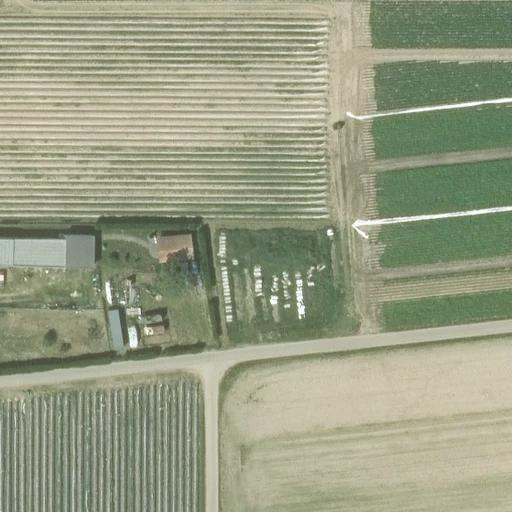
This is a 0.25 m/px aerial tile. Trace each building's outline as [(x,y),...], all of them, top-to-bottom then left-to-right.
[(64,234),(64,238),(65,238),(65,267),(91,268),(92,235),(64,234)] [(0,264),(11,265),(12,238),(0,237),(0,264)] [(189,237),(165,240),(167,259),(191,256),(189,237)] [(65,267),(65,238),(64,238),(12,238),(11,265),(65,267)] [(167,259),(165,240),(156,241),(158,260),(167,259)] [(107,310),(113,349),(122,348),(116,308),(107,310)]
